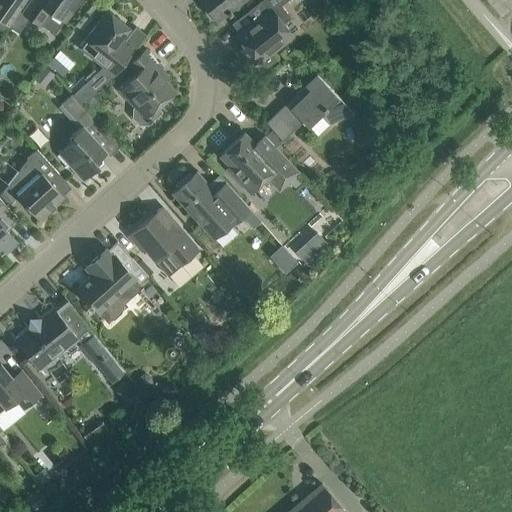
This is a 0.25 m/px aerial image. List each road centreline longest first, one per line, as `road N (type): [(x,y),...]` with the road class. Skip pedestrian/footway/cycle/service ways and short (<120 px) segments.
road 1 (residential): [(0,300),(191,127),(202,64),(158,0)]
road 2 (secondary): [(131,511),(378,305)]
road 3 (secondary): [(511,144),(411,243),(378,305)]
road 4 (secondary): [(378,305),(417,283),(511,195)]
